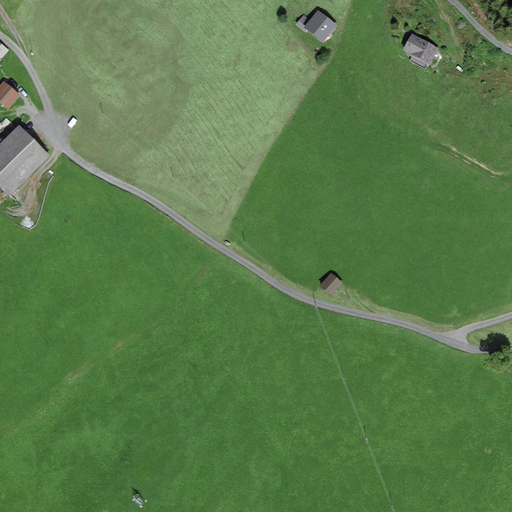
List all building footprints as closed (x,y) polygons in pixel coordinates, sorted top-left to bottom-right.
[(318,14),(308,28),(322,39),(333,25),(318,14)] [(436,50),(413,37),(405,51),(428,64),(436,50)] [(18,99),(8,90),(0,99),(0,108),(5,113),(18,99)] [(50,153),(17,121),(0,138),(0,188),(8,196),(50,153)] [(332,272),(318,285),(331,296),(343,283),(332,272)]
